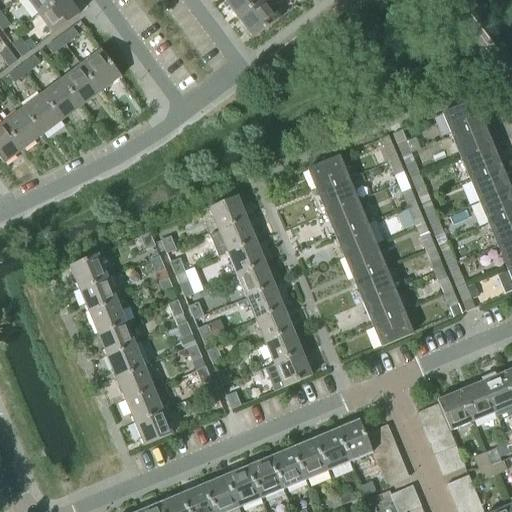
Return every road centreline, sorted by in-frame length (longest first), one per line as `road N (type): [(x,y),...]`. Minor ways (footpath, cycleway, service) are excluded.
road 1 (residential): [(511,333),(276,427),(237,420),(217,427),(181,468),(76,511)]
road 2 (residential): [(0,208),(185,112)]
road 3 (residential): [(104,0),(185,112)]
